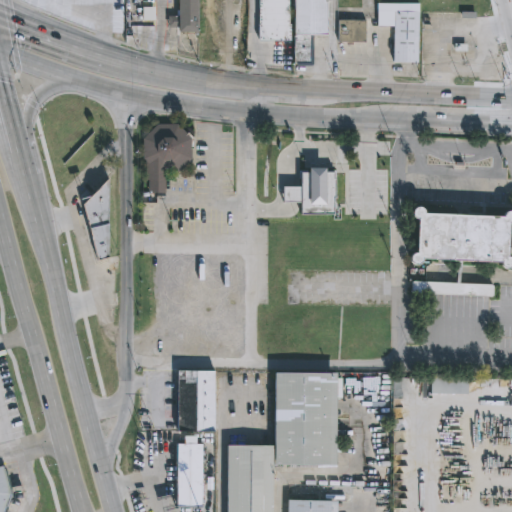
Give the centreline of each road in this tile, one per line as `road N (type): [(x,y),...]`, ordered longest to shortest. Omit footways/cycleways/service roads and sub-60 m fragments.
road 1 (secondary): [(0,51),(155,102),(406,126)]
road 2 (primary): [(115,511),(28,192)]
road 3 (primary): [(0,214),(80,511)]
road 4 (secondary): [(489,100),(223,83)]
road 5 (secondary): [(121,63),(0,15)]
road 6 (primary): [(24,173),(30,104),(43,88),(72,80)]
